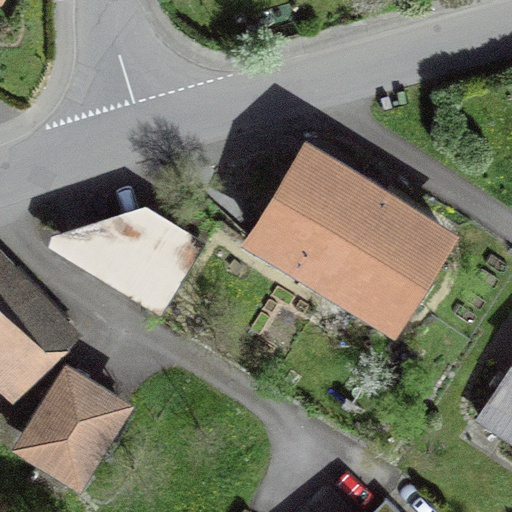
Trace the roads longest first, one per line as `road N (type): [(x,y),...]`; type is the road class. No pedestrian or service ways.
road 1 (track): [(0,206),(23,245),(301,436),(328,503)]
road 2 (residential): [(142,130),(511,20)]
road 3 (track): [(326,75),(366,137),(511,231)]
road 4 (residential): [(142,130),(0,173)]
road 5 (residential): [(106,0),(142,130)]
